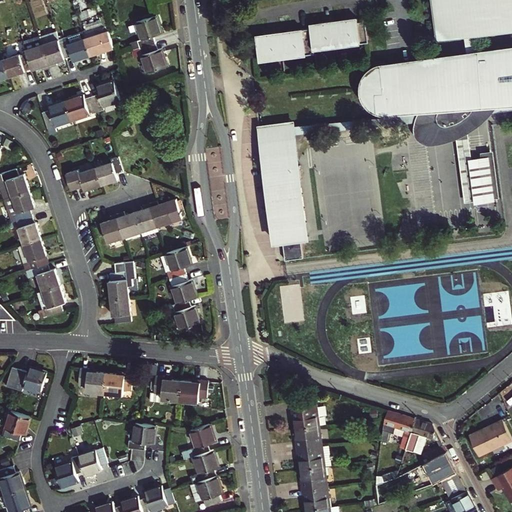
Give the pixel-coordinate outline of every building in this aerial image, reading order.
[(511,0),(438,0),(443,35),(461,33),(474,32),(511,27),(511,0)] [(314,22),(316,43),(369,37),(366,12),(344,15),(345,19),(338,19),(338,15),(321,17),(322,21),(314,22)] [(161,33),(155,16),(136,23),(142,39),(136,41),(139,48),(156,42),(154,36),(161,33)] [(260,33),(263,54),(309,48),(306,23),(290,25),(291,29),(284,30),(284,26),(267,28),(268,32),(260,33)] [(109,32),(85,39),(91,58),(108,52),(107,51),(114,49),(109,32)] [(511,45),(474,50),(474,32),(461,33),(464,52),(377,62),(380,81),(383,80),(383,87),(370,88),(371,108),(417,105),(435,104),(433,108),(432,111),(432,116),(433,118),(434,120),(435,121),(440,122),(441,122),(448,121),(461,113),(466,108),(467,107),(469,101),(492,100),(511,98),(511,45)] [(74,63),(91,58),(85,39),(68,44),(67,40),(59,42),(65,60),(72,58),(74,63)] [(59,42),(59,40),(42,45),(49,68),(57,66),(56,63),(65,60),(59,42)] [(158,50),(156,42),(139,48),(147,72),(166,65),(161,49),(158,50)] [(42,45),(26,50),(27,52),(32,69),(41,66),(42,70),(49,68),(42,45)] [(24,71),(32,69),(27,52),(3,60),(9,78),(25,72),(24,71)] [(0,80),(9,78),(3,60),(0,60),(0,80)] [(366,105),(371,108),(370,88),(383,87),(383,80),(380,81),(377,62),(369,64),(364,67),(360,71),(357,77),(356,84),(356,90),(358,96),(362,101),(366,105)] [(96,112),(103,110),(103,107),(119,102),(113,82),(96,87),(98,94),(90,96),(96,112)] [(84,96),(66,101),(71,120),(96,112),(90,96),(84,98),(84,96)] [(435,104),(417,105),(411,118),(410,123),(410,127),(412,132),(415,136),(424,139),(432,139),(450,135),(470,125),(484,113),(490,105),(492,100),(469,101),(467,107),(466,108),(461,113),(448,121),(441,122),(440,122),(435,121),(434,120),(433,118),(432,116),(432,111),(433,108),(435,104)] [(49,109),(42,111),(47,127),(71,120),(66,101),(48,107),(49,109)] [(260,121),(264,154),(301,150),(297,117),(260,121)] [(301,150),(264,154),(267,182),(270,182),(277,237),(283,236),(286,256),(304,254),(302,234),(309,233),(302,178),(304,178),(301,150)] [(489,155),(464,158),(470,203),(495,199),(489,155)] [(110,158),(111,162),(94,167),(99,186),(117,180),(115,175),(123,172),(118,156),(110,158)] [(14,167),(0,172),(0,190),(3,200),(9,198),(27,192),(22,175),(17,176),(14,167)] [(76,170),(64,173),(70,190),(81,186),(83,191),(99,186),(94,167),(77,173),(76,170)] [(28,210),(33,209),(27,192),(9,198),(3,200),(11,224),(14,223),(31,218),(28,210)] [(157,227),(189,216),(183,197),(157,206),(156,201),(149,204),(157,227)] [(141,206),(143,211),(134,214),(140,232),(142,238),(159,233),(157,227),(149,204),(141,206)] [(125,217),(123,213),(116,215),(124,238),(140,232),(134,214),(125,217)] [(109,217),(110,222),(101,225),(107,243),(124,238),(116,215),(109,217)] [(33,224),(31,218),(14,223),(22,246),(39,240),(34,224),(33,224)] [(39,240),(22,246),(16,248),(24,271),(30,269),(46,264),(44,257),(45,256),(39,240)] [(186,247),(166,253),(161,255),(166,272),(168,272),(171,279),(186,274),(183,266),(192,264),(186,247)] [(126,270),(125,262),(114,263),(115,272),(126,270)] [(30,269),(32,276),(35,275),(41,292),(58,286),(53,269),(48,271),(46,264),(30,269)] [(108,281),(110,298),(129,296),(126,270),(115,272),(109,272),(110,281),(108,281)] [(188,282),(186,274),(171,279),(179,304),(189,300),(197,298),(191,281),(188,282)] [(64,303),(58,286),(41,292),(35,294),(41,310),(43,309),(45,317),(62,311),(60,304),(64,303)] [(115,322),(132,320),(129,296),(110,298),(112,316),(114,315),(115,322)] [(182,329),(200,323),(195,307),(191,308),(189,300),(179,304),(174,305),(182,329)] [(0,317),(18,316),(5,303),(5,302),(0,302),(0,317)] [(80,367),(79,384),(87,385),(86,390),(104,392),(106,373),(89,371),(89,368),(80,367)] [(45,374),(28,369),(27,375),(10,369),(4,389),(20,394),(22,388),(40,393),(45,374)] [(104,392),(121,393),(121,388),(131,389),(132,372),(123,371),(123,374),(106,373),(104,392)] [(162,396),(180,398),(182,379),(164,378),(165,375),(155,374),(154,391),(162,392),(162,396)] [(208,379),(200,378),(199,381),(182,379),(180,398),(198,399),(198,394),(207,395),(208,379)] [(293,398),(295,415),(298,415),(299,427),(321,425),(320,415),(322,415),(320,395),(293,398)] [(10,409),(3,433),(20,439),(22,432),(25,433),(31,416),(10,409)] [(389,409),(387,417),(385,422),(413,430),(417,417),(389,409)] [(408,447),(415,449),(421,432),(434,436),(439,440),(442,439),(434,424),(431,422),(417,417),(413,430),(408,447)] [(511,435),(504,418),(471,433),(480,454),(511,439),(511,435)] [(155,423),(139,421),(136,421),(133,440),(128,439),(127,447),(132,447),(144,449),(145,441),(153,442),(155,423)] [(215,438),(210,422),(191,428),(197,444),(191,446),(193,454),(209,449),(207,441),(215,438)] [(322,432),(321,425),(299,427),(301,439),(298,439),(299,449),(326,445),(324,432),(322,432)] [(387,442),(391,429),(383,427),(379,438),(379,439),(387,442)] [(299,449),(300,455),(303,455),(304,469),(326,466),(325,456),(327,456),(326,445),(299,449)] [(102,467),(109,464),(104,448),(79,456),(84,472),(85,474),(102,468),(102,467)] [(194,474),(196,480),(213,475),(210,468),(218,466),(212,448),(209,449),(193,454),(199,472),(194,474)] [(448,450),(433,457),(435,461),(440,471),(429,476),(430,478),(424,481),(426,484),(432,481),(433,483),(435,482),(435,481),(436,480),(444,477),(449,474),(449,476),(452,475),(451,473),(458,469),(448,450)] [(56,467),(62,486),(79,480),(77,475),(84,472),(79,456),(72,458),(73,461),(56,467)] [(15,472),(13,464),(0,468),(0,486),(3,495),(23,488),(17,471),(15,472)] [(330,474),(327,474),(326,466),(304,469),(306,481),(304,481),(305,490),(332,486),(330,474)] [(501,487),(505,485),(511,497),(511,466),(495,475),(501,487)] [(215,474),(213,475),(196,480),(204,505),(220,500),(218,493),(221,492),(215,474)] [(143,492),(145,497),(149,510),(174,502),(170,489),(169,486),(160,489),(159,486),(143,492)] [(330,497),(333,497),(332,486),(305,490),(306,497),(308,497),(310,509),(331,506),(330,497)] [(28,507),(23,488),(3,495),(8,511),(6,511),(22,511),(21,509),(28,507)] [(453,510),(453,511),(466,511),(478,506),(468,488),(447,499),(453,510)] [(137,497),(120,502),(121,505),(123,511),(149,511),(149,510),(145,497),(137,500),(137,497)] [(95,508),(96,511),(123,511),(121,505),(114,508),(112,502),(95,508)]
